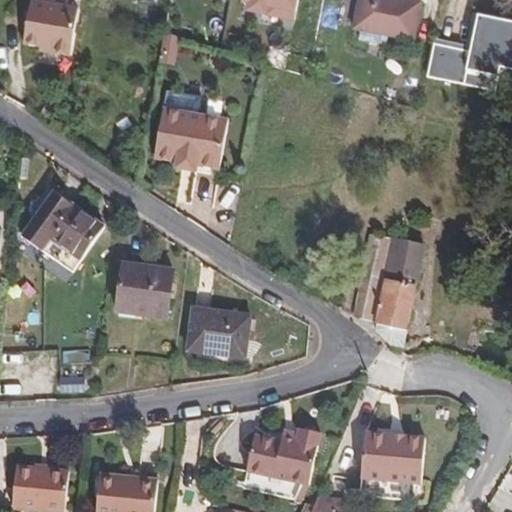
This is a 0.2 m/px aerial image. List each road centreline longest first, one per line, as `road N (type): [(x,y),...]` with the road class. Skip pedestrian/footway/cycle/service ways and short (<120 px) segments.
road 1 (residential): [(0,121),(348,338)]
road 2 (residential): [(348,338),(329,371),(262,390),(165,409),(0,422)]
road 3 (unclassified): [(463,511),(498,460),(498,415),(451,381),(377,364),(348,338)]
